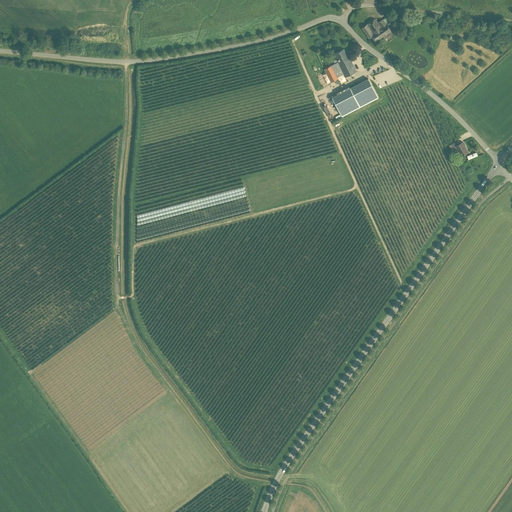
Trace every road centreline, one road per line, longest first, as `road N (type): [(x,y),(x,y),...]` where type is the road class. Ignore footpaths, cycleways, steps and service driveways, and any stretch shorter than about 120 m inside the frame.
road 1 (tertiary): [(264,511),(290,458),(499,163)]
road 2 (unclassified): [(340,20),(325,17),(208,52),(124,62),(0,52)]
road 3 (unclassified): [(499,163),(440,101),(340,20)]
road 4 (unclassified): [(340,20),(355,5),(511,21)]
